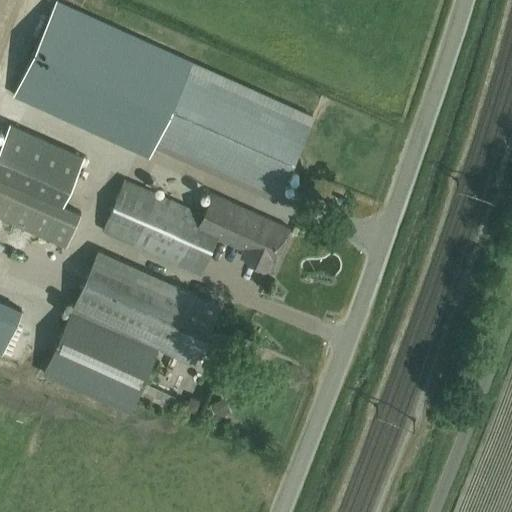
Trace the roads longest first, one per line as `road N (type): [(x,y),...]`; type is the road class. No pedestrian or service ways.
road 1 (unclassified): [(281,511),(352,331),(463,0)]
road 2 (track): [(348,342),(88,230),(108,154),(0,100)]
road 3 (unclassified): [(433,511),(511,311)]
